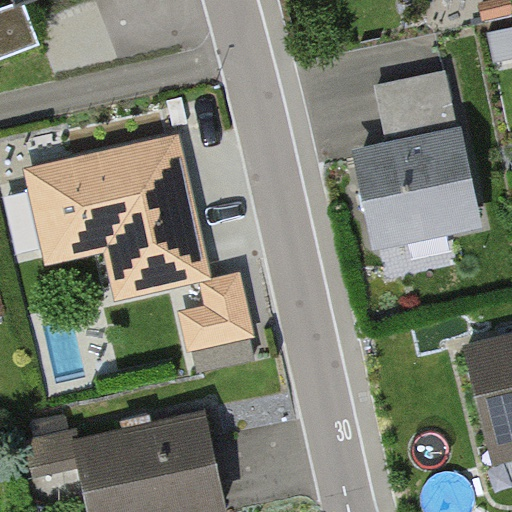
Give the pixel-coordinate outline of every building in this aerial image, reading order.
[(32,0),(27,0),(0,9),(0,43),(3,54),(45,40),(32,0)] [(448,73),(374,88),(384,138),(458,124),(448,73)] [(107,270),(116,315),(185,301),(197,360),(254,348),(240,279),(215,284),(183,131),(7,167),(32,286),(107,270)] [(456,137),(346,161),(367,257),(477,233),(456,137)] [(511,335),(466,345),(491,466),(511,461),(511,335)] [(207,511),(189,427),(66,454),(78,511),(207,511)]
